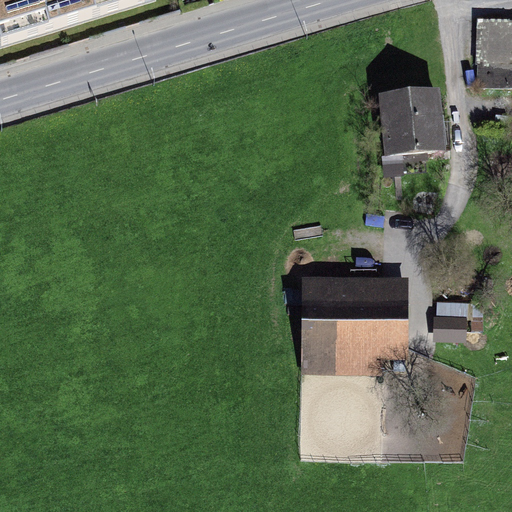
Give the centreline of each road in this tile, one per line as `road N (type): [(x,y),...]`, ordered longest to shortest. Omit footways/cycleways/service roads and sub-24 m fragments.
road 1 (primary): [(335,0),(0,101)]
road 2 (track): [(443,0),(464,186),(442,235),(373,268)]
